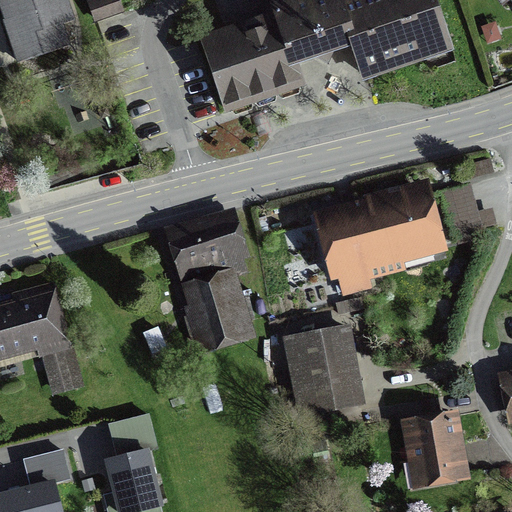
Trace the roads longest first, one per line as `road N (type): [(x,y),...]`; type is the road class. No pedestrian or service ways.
road 1 (residential): [(508,115),(204,191)]
road 2 (residential): [(511,453),(478,388),(472,333),(511,225)]
road 3 (residential): [(204,191),(0,248)]
road 4 (residential): [(204,191),(153,47),(170,0)]
